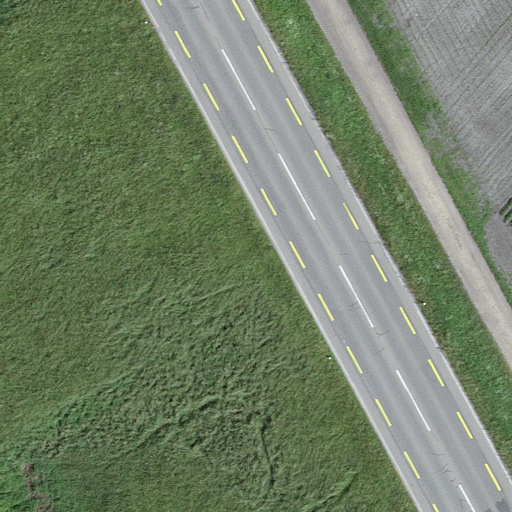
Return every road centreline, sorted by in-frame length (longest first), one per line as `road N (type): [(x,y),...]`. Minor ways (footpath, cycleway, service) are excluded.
road 1 (primary): [(474,511),(195,0)]
road 2 (track): [(511,345),(323,0)]
